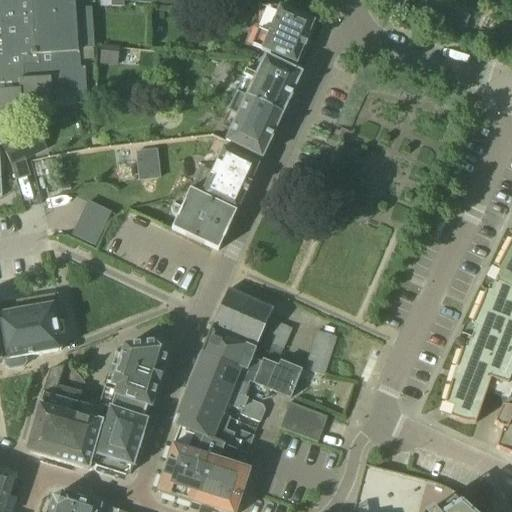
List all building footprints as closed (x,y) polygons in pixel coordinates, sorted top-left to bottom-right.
[(0,0),(0,198),(2,198),(0,168),(0,145),(2,145),(1,124),(23,122),(22,114),(54,112),(52,79),(25,81),(25,68),(41,67),(40,56),(79,54),(79,51),(93,50),(90,9),(75,10),(74,0),(0,0)] [(407,0),(433,12),(438,2),(434,0),(407,0)] [(296,66),(314,22),(278,8),(267,35),(258,32),(251,47),(261,50),(261,51),(296,66)] [(154,14),(154,22),(165,22),(164,14),(154,14)] [(117,67),(119,47),(101,45),(100,65),(117,67)] [(246,99),(282,115),(301,75),(265,58),(256,77),(246,72),(244,77),(254,82),(246,99)] [(282,115),(246,99),(237,94),(228,112),(238,116),(225,143),(261,159),(282,115)] [(29,177),(24,160),(46,150),(38,133),(4,150),(12,166),(16,181),(29,177)] [(190,192),(234,212),(256,163),(223,148),(211,174),(200,169),(190,192)] [(157,151),(135,153),(138,178),(160,175),(157,151)] [(216,251),(234,212),(190,192),(184,203),(180,202),(176,202),(172,206),(171,209),(171,213),(173,217),(177,219),(172,231),(171,232),(182,237),(183,235),(213,249),(216,251)] [(87,203),(70,239),(95,250),(112,214),(87,203)] [(511,292),(511,258),(504,254),(496,269),(500,273),(494,284),(511,292)] [(511,325),(511,292),(494,284),(490,293),(485,292),(477,310),(511,325)] [(254,375),(251,384),(288,399),(299,371),(278,363),(276,367),(260,360),(259,363),(249,359),(272,310),(228,290),(200,352),(201,354),(254,375)] [(56,297),(0,306),(0,350),(2,361),(4,361),(5,367),(9,371),(23,369),(26,364),(25,358),(44,355),(59,352),(57,336),(63,333),(61,324),(65,318),(63,308),(57,305),(56,297)] [(511,325),(477,310),(470,326),(475,329),(470,341),(511,356),(511,325)] [(292,329),(274,321),(261,348),(279,356),(292,329)] [(337,339),(318,333),(306,371),(325,377),(337,339)] [(115,389),(152,400),(156,387),(158,387),(164,367),(163,367),(169,346),(153,341),(153,343),(123,346),(122,352),(112,385),(116,386),(115,389)] [(507,386),(511,370),(511,356),(470,341),(467,350),(461,350),(455,368),(490,380),(507,386)] [(249,388),(251,384),(254,375),(201,354),(192,377),(223,390),(227,379),(249,388)] [(66,440),(81,394),(60,386),(67,367),(50,370),(39,399),(24,453),(52,460),(58,438),(66,440)] [(485,395),(490,380),(455,368),(453,372),(451,381),(443,405),(449,419),(465,424),(475,424),(485,395)] [(260,405),(223,390),(192,377),(183,400),(214,413),(218,403),(240,412),(239,415),(259,423),(263,411),(260,405)] [(90,462),(92,463),(113,391),(104,389),(98,410),(78,405),(81,394),(66,440),(58,438),(52,460),(88,470),(90,462)] [(150,407),(152,400),(115,389),(114,392),(113,391),(92,463),(93,463),(94,468),(126,477),(131,472),(146,422),(142,421),(146,406),(150,407)] [(229,419),(214,413),(183,400),(173,425),(177,426),(200,436),(219,444),(233,450),(234,447),(237,447),(242,433),(233,430),(231,435),(224,432),(229,419)] [(283,417),(321,431),(326,419),(288,404),(283,417)] [(511,409),(501,409),(494,425),(502,431),(496,450),(511,457),(511,409)] [(317,444),(321,431),(283,417),(278,429),(280,430),(317,444)] [(195,454),(200,436),(177,426),(157,491),(192,504),(206,458),(195,454)] [(234,447),(233,450),(244,454),(252,436),(242,433),(237,447),(234,447)] [(206,458),(192,504),(215,511),(235,511),(248,471),(214,460),(217,455),(214,454),(219,444),(200,436),(195,454),(206,458)] [(0,511),(2,511),(16,476),(0,470),(0,511)] [(70,511),(75,497),(62,493),(51,499),(46,511),(70,511)] [(95,511),(98,505),(75,497),(70,511),(95,511)]
